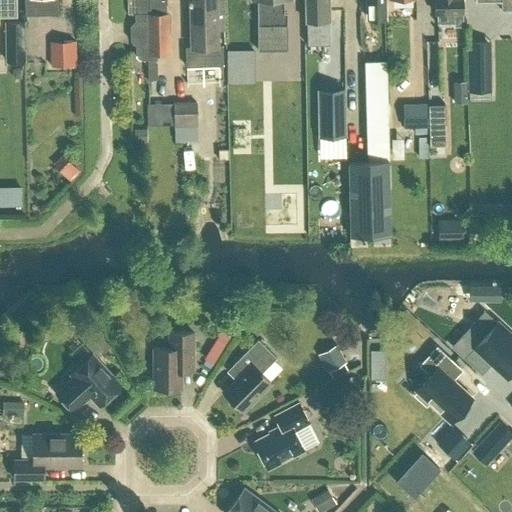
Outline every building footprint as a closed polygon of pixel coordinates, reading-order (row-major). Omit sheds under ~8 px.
[(14,0),(0,0),(0,12),(5,12),(15,12),(14,0)] [(55,0),(25,0),(26,14),(56,14),(55,0)] [(135,24),(132,26),(133,39),(135,42),(136,56),(139,59),(148,59),(148,79),(156,79),(157,76),(157,59),(157,53),(169,52),(168,19),(168,13),(166,13),(166,3),(165,0),(137,0),(138,13),(135,13),(135,24)] [(190,0),(192,47),(184,47),(184,66),(222,65),(221,46),(215,47),(215,31),(223,31),(222,0),(215,0),(214,0),(190,0)] [(274,1),(293,1),(292,0),(250,0),(251,2),(257,1),(258,51),(288,51),(287,14),(274,14),(274,1)] [(308,0),(309,21),(329,21),(328,0),(308,0)] [(383,0),(366,0),(367,20),(384,20),(383,0)] [(434,0),(435,14),(456,14),(456,27),(463,26),(462,0),(434,0)] [(4,20),(4,61),(25,60),(24,20),(4,20)] [(75,40),(50,41),(51,66),(76,65),(75,40)] [(227,50),(227,75),(245,75),(245,49),(227,50)] [(468,60),(468,81),(490,81),(490,60),(468,60)] [(352,234),(390,234),(386,61),(363,61),(366,162),(350,162),(352,234)] [(344,88),(318,88),(319,136),(345,136),(344,88)] [(194,102),(172,102),(172,126),(194,126),(194,102)] [(426,103),(402,103),(403,127),(427,126),(426,103)] [(445,145),(444,104),(429,104),(430,145),(445,145)] [(134,129),(135,141),(147,141),(146,129),(134,129)] [(68,159),(58,169),(70,181),(79,171),(68,159)] [(437,221),(438,240),(462,240),(462,220),(437,221)] [(492,286),(477,286),(477,300),(492,300),(492,286)] [(511,335),(496,321),(463,356),(481,373),(491,362),(507,377),(511,371),(511,335)] [(212,362),(225,333),(217,330),(204,358),(212,362)] [(153,347),(153,387),(180,387),(180,361),(193,361),(193,331),(169,331),(169,347),(153,347)] [(223,391),(242,410),(270,382),(261,372),(276,357),(257,338),(232,364),(241,373),(223,391)] [(453,379),(462,369),(436,345),(419,364),(429,373),(414,389),(417,391),(414,394),(426,405),(429,402),(450,421),(472,397),(453,379)] [(382,347),(367,348),(368,377),(383,377),(382,347)] [(72,376),(55,391),(72,410),(89,394),(98,404),(120,384),(92,353),(70,373),(72,376)] [(294,429),(309,421),(298,401),(274,414),(280,426),(252,440),(267,468),(304,449),(294,429)] [(483,464),(511,434),(503,426),(475,456),(483,464)] [(438,430),(424,446),(447,467),(454,460),(436,443),(443,435),(438,430)] [(13,478),(43,478),(43,465),(80,465),(80,433),(32,433),(32,458),(13,458),(13,478)] [(420,454),(394,483),(413,500),(439,471),(420,454)] [(224,511),(277,511),(244,487),(224,511)] [(327,490),(310,498),(316,510),(333,502),(327,490)]
